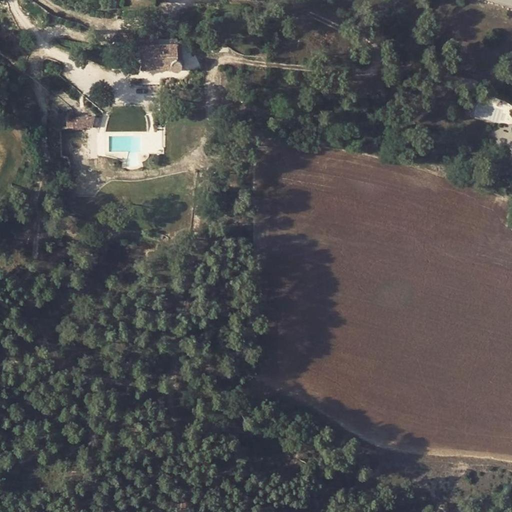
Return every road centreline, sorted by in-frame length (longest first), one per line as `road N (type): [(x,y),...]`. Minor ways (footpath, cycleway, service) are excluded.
road 1 (track): [(269,0),(373,45),(377,68),(218,62),(201,149),(148,175),(82,171),(75,141)]
road 2 (track): [(201,149),(168,388),(82,373),(19,375),(0,335)]
road 3 (track): [(0,304),(34,262),(44,158),(35,60),(43,40)]
road 4 (track): [(511,81),(379,62)]
